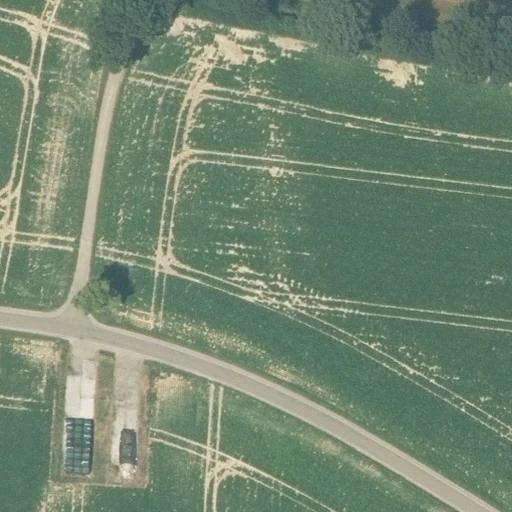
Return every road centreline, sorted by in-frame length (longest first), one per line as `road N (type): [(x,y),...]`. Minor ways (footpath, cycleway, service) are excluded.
road 1 (unclassified): [(476,511),(253,388),(74,331)]
road 2 (unclassified): [(74,331),(103,121),(125,53),(156,0)]
